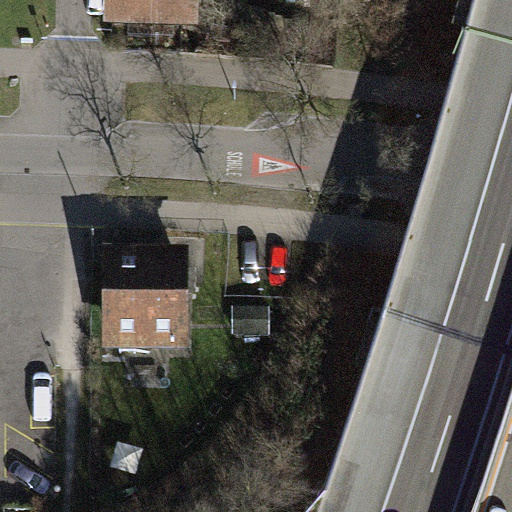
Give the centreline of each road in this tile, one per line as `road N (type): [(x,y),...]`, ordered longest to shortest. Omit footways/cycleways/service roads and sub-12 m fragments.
road 1 (residential): [(0,146),(376,162),(511,193)]
road 2 (motorway): [(511,202),(414,511)]
